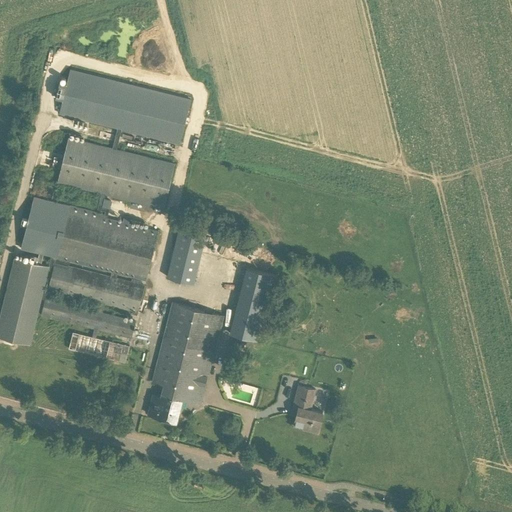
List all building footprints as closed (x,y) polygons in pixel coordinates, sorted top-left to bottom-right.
[(191,98),(71,69),(59,116),(180,145),(191,98)] [(175,164),(69,137),(58,182),(102,193),(98,209),(105,211),(104,214),(108,215),(110,208),(103,206),(106,194),(164,208),(175,164)] [(112,271),(111,276),(117,278),(118,273),(147,280),(159,231),(129,224),(130,218),(124,216),(123,222),(108,218),(108,215),(104,214),(70,206),(57,257),(112,271)] [(272,252),(203,233),(201,240),(181,235),(177,249),(185,251),(178,276),(193,280),(200,252),(233,260),(259,267),(258,267),(267,269),(272,252)] [(47,269),(14,261),(0,317),(0,341),(28,348),(47,269)] [(117,278),(111,276),(55,262),(48,289),(101,302),(99,312),(103,313),(105,303),(134,311),(133,314),(138,315),(145,285),(117,278)] [(245,267),(229,334),(266,343),(270,329),(264,327),(277,275),(245,267)] [(136,321),(103,313),(99,312),(45,298),(41,315),(95,328),(92,336),(96,337),(98,329),(132,337),(136,321)] [(183,400),(201,405),(224,314),(174,302),(154,382),(170,387),(168,395),(163,394),(162,397),(154,394),(148,415),(176,423),(183,400)] [(130,346),(96,337),(92,336),(73,332),(69,348),(126,363),(130,346)] [(294,427),(318,433),(323,413),(310,410),(315,390),(298,386),(292,409),(298,411),(294,427)]
